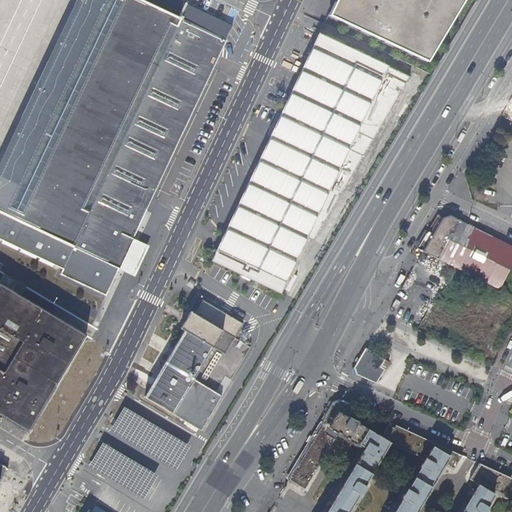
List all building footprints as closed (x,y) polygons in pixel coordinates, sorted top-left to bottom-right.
[(60,274),(108,295),(234,25),(186,2),(177,19),(140,0),(75,0),(0,159),(0,238),(63,269),(60,274)] [(336,0),(332,10),(437,55),(470,0),(336,0)] [(389,65),(319,33),(212,260),(281,292),(307,238),(313,241),(409,76),(389,65)] [(507,272),(511,260),(511,248),(504,245),(475,231),(472,229),(463,244),(466,245),(452,268),(474,278),(498,290),(499,289),(500,289),(507,272)] [(433,234),(413,268),(427,275),(449,237),(441,233),(433,234)] [(449,237),(427,275),(442,283),(452,268),(466,245),(463,244),(449,237)] [(0,283),(0,413),(27,430),(84,333),(0,283)] [(144,396),(201,429),(250,348),(235,338),(244,323),(202,298),(194,312),(190,310),(180,326),(184,329),(144,396)] [(373,383),(386,361),(363,348),(349,372),(373,383)] [(343,511),(348,503),(354,494),(358,496),(363,487),(360,485),(359,484),(364,477),(384,443),(408,455),(417,460),(411,470),(413,471),(414,472),(408,480),(403,488),(401,487),(396,496),(398,498),(389,511),(411,511),(414,508),(423,492),(431,479),(438,467),(439,466),(450,473),(460,456),(417,437),(390,425),(388,429),(381,425),(375,436),(356,426),(347,420),(345,419),(351,407),(337,400),(330,402),(318,423),(307,442),(299,455),(284,478),(302,489),(333,436),(354,447),(355,445),(360,448),(340,481),(322,511),(343,511)] [(106,433),(176,465),(187,441),(118,408),(106,433)] [(141,497),(154,473),(98,443),(85,466),(141,497)] [(511,511),(511,480),(487,469),(475,464),(465,481),(473,486),(460,507),(457,511),(483,511),(486,507),(484,506),(490,495),(503,502),(504,500),(511,504),(511,511)]
